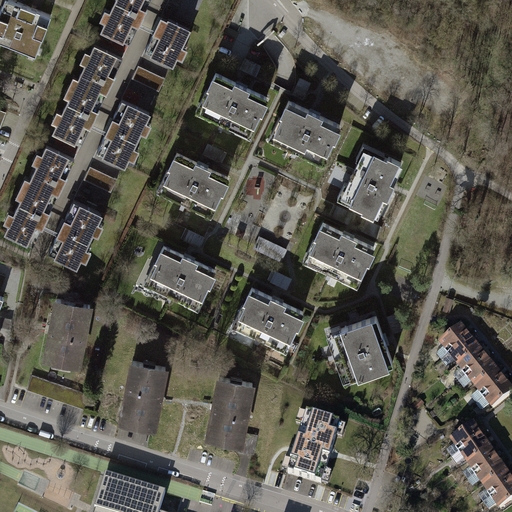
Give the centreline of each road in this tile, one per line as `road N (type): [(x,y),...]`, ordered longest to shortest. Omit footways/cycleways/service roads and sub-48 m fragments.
road 1 (residential): [(312,511),(0,408)]
road 2 (residential): [(437,277),(363,511)]
road 3 (track): [(297,29),(350,83),(462,171),(482,176)]
